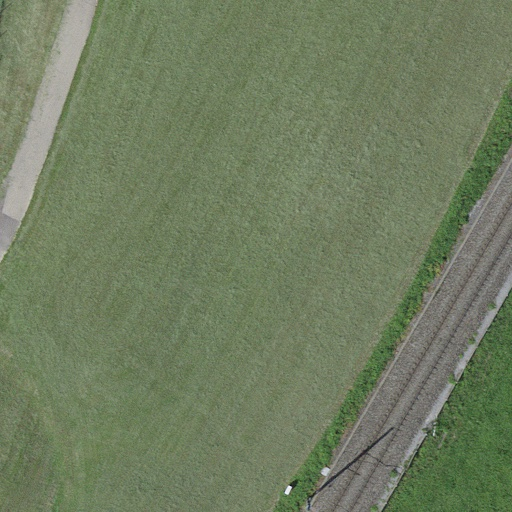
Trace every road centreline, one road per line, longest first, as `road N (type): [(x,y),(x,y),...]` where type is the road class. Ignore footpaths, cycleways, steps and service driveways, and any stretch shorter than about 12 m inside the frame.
road 1 (trunk): [(237,0),(252,223),(287,511)]
road 2 (unclassified): [(0,233),(30,189),(90,0)]
